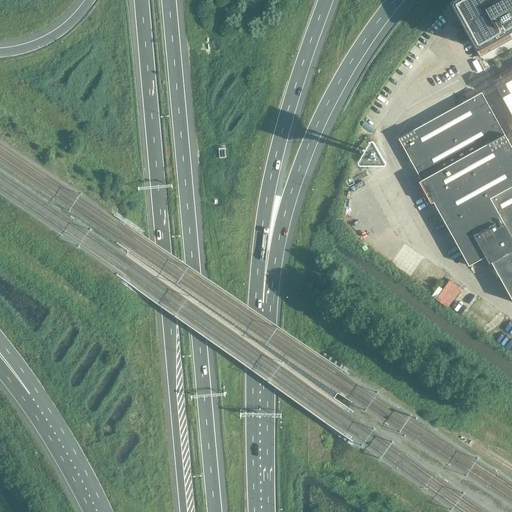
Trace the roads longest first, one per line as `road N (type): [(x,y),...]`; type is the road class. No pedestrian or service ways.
road 1 (motorway): [(214,511),(168,0)]
road 2 (motorway): [(141,0),(183,511)]
road 3 (motorway): [(262,302),(314,132),(395,0)]
road 4 (motorway): [(262,302),(266,198),(278,139),(325,0)]
road 5 (motorway): [(261,511),(262,302)]
road 6 (motorway): [(30,395),(97,511)]
